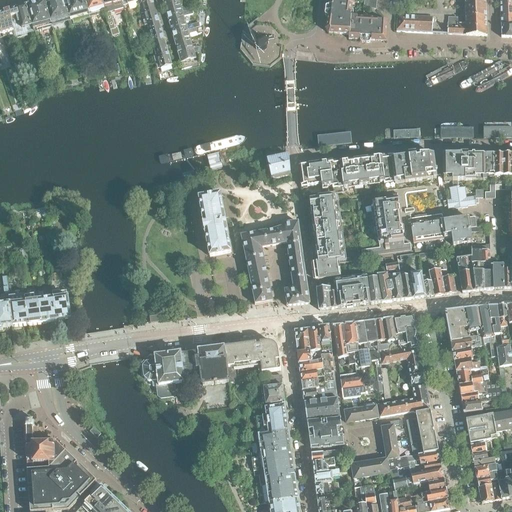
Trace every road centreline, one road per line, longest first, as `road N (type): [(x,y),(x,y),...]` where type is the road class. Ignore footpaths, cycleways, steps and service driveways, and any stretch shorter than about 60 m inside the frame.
road 1 (residential): [(316,320),(294,160),(511,149)]
road 2 (tertiary): [(52,356),(283,324)]
road 3 (residential): [(495,45),(324,46),(314,38),(323,0)]
road 4 (residential): [(466,511),(428,307)]
road 5 (residential): [(311,511),(283,324)]
road 6 (residential): [(160,511),(64,420),(56,395)]
road 7 (residential): [(17,511),(9,418),(19,406),(56,395)]
